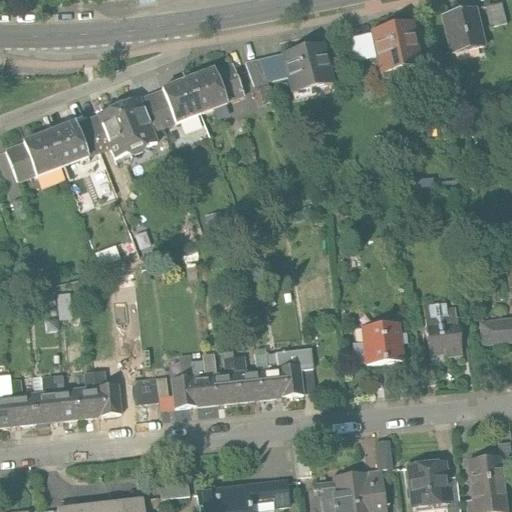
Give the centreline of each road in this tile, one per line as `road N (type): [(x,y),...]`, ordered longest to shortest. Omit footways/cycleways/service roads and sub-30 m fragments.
road 1 (residential): [(0,460),(511,405)]
road 2 (tertiary): [(307,0),(164,28),(0,37)]
